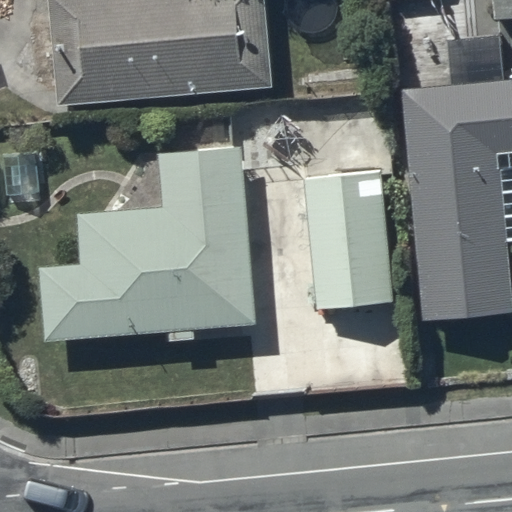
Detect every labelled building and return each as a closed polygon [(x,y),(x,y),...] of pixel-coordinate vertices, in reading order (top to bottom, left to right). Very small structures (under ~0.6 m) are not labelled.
[(265,0),(48,0),(55,96),(272,80),(265,0)] [(511,0),(492,0),(493,8),(511,7),(511,0)] [(453,85),(402,91),(428,320),(511,310),(511,301),(506,244),(511,243),(511,79),(505,80),(500,37),(448,42),(453,85)] [(160,211),(76,215),(78,268),(39,270),(43,342),(169,336),(169,347),(195,346),(195,332),(253,329),(245,153),(157,157),(160,211)] [(381,173),(301,181),(314,305),(394,297),(381,173)]
